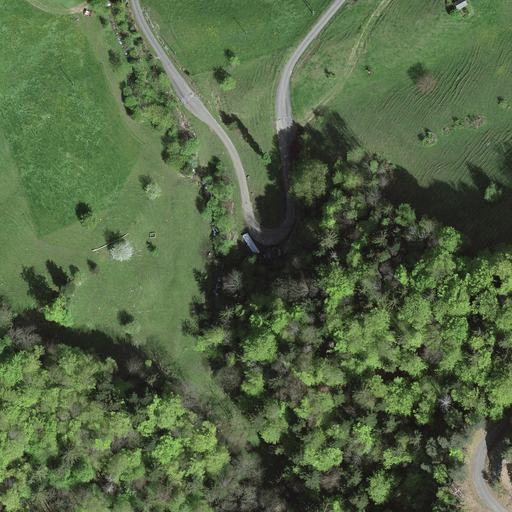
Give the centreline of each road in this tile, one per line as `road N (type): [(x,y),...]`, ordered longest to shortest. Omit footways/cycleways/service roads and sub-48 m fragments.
road 1 (unclassified): [(131,0),(169,69),(224,138),(247,211),(263,230),(285,221),(284,76),(339,0)]
road 2 (track): [(83,6),(124,110),(169,174),(169,215)]
road 3 (track): [(283,156),(339,84),(388,0)]
